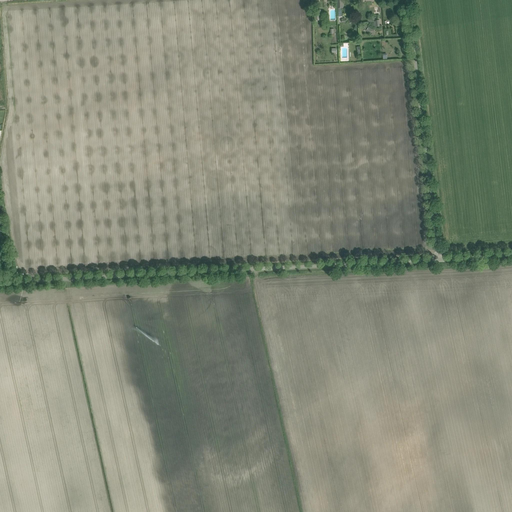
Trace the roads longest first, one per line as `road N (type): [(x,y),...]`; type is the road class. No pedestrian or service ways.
road 1 (unclassified): [(0,281),(437,259)]
road 2 (unclassified): [(437,259),(408,0)]
